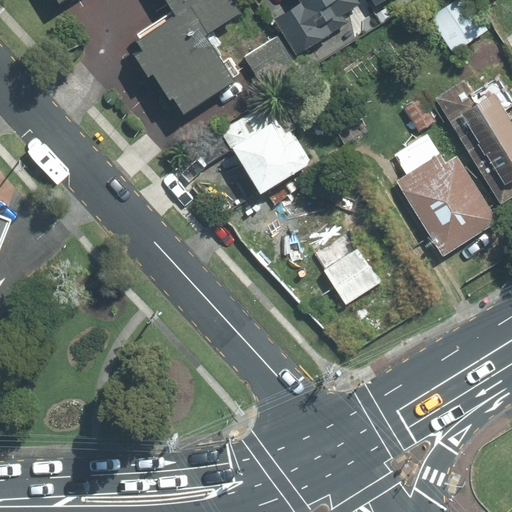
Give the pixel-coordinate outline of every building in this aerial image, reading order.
[(233,0),(182,0),(183,1),(136,30),(191,119),(250,83),(208,16),(233,0)] [(303,0),(281,13),(300,47),(350,18),(346,10),(361,1),(360,0),(303,0)] [(478,0),(447,0),(431,11),(455,49),(494,23),(478,0)] [(511,84),(501,68),(474,87),(466,74),(439,93),(511,197),(511,196),(511,84)] [(265,184),(317,151),(280,92),(227,125),(265,184)] [(438,118),(423,94),(408,104),(423,127),(438,118)] [(502,214),(462,153),(450,161),(431,131),(399,152),(410,169),(398,177),(445,250),(502,214)] [(0,249),(15,208),(0,202),(0,249)] [(373,260),(402,242),(380,209),(282,271),(303,304),(340,281),(352,300),(385,279),(373,260)]
